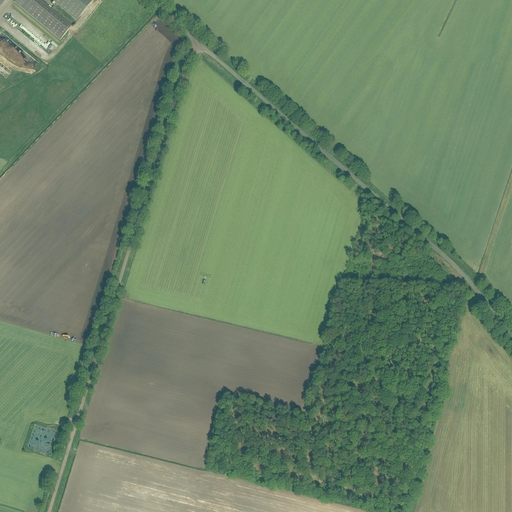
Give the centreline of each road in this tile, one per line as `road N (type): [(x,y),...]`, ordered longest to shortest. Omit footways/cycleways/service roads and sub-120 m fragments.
road 1 (unclassified): [(50,511),(186,62),(199,44)]
road 2 (unclassified): [(511,335),(441,254),(199,44)]
